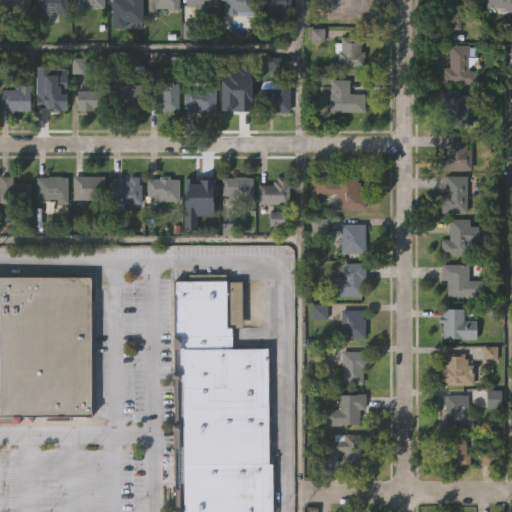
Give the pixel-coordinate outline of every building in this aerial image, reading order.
[(28,0),(28,11),(0,11),(0,0),(28,0)] [(68,0),(68,12),(37,11),(37,0),(68,0)] [(102,0),(102,8),(78,8),(78,3),(71,3),(71,0),(102,0)] [(143,0),(143,5),(122,5),(121,37),(109,37),(110,9),(115,9),(115,0),(143,0)] [(177,0),(177,11),(166,11),(166,8),(152,8),(152,4),(145,4),(145,0),(177,0)] [(214,0),(214,6),(206,6),(206,13),(193,13),(193,6),(185,6),(185,0),(214,0)] [(251,0),(252,16),(225,16),(225,0),(251,0)] [(289,0),(289,11),(274,10),(274,18),(261,18),(261,11),(257,11),(257,0),(289,0)] [(362,0),(362,13),(336,13),(336,4),(332,4),(332,0),(362,0)] [(476,0),(476,3),(468,3),(468,10),(463,10),(463,13),(459,13),(459,29),(452,29),(452,32),(442,32),(442,0),(476,0)] [(511,0),(511,14),(490,14),(490,7),(485,7),(485,0),(511,0)] [(267,32),(267,24),(256,25),(257,59),(273,59),(273,52),(289,52),(288,32),(267,32)] [(33,53),(65,53),(65,25),(50,25),(50,34),(34,33),(33,53)] [(248,30),(229,30),(229,25),(219,25),(218,42),(224,42),(223,56),(247,56),(248,30)] [(102,50),(102,26),(70,27),(71,50),(102,50)] [(177,26),(144,26),(145,54),(154,54),(154,51),(177,51),(177,26)] [(458,26),(440,26),(441,71),(459,71),(458,26)] [(123,64),(140,63),(139,27),(108,28),(109,70),(123,69),(123,64)] [(484,49),(504,48),(504,54),(511,53),(511,27),(484,28),(484,49)] [(0,28),(0,50),(27,52),(28,30),(0,28)] [(183,48),(192,48),(192,53),(205,54),(205,48),(214,48),(214,28),(184,28),(183,48)] [(359,37),(359,67),(337,66),(337,53),(334,53),(334,43),(339,43),(339,36),(359,37)] [(468,45),(468,47),(473,47),(474,57),(477,57),(477,59),(468,67),(468,71),(474,71),(475,83),(440,84),(440,71),(442,71),(442,68),(448,68),(448,46),(468,45)] [(308,83),(322,83),(322,70),(308,70),(308,83)] [(57,78),(57,82),(69,82),(70,111),(57,111),(57,103),(44,103),(44,100),(37,101),(37,83),(44,83),(44,78),(57,78)] [(348,88),(348,93),(363,94),(363,112),(328,111),(330,80),(348,80),(348,88)] [(278,84),(278,88),(289,88),(289,112),(263,112),(263,103),(258,103),(257,89),(260,89),(260,85),(266,81),(272,81),(278,84)] [(177,83),(177,111),(160,111),(159,99),(146,99),(146,83),(177,83)] [(138,104),(138,111),(126,111),(126,108),(109,108),(110,85),(140,85),(140,104),(138,104)] [(187,112),(182,112),(183,89),(203,90),(203,85),(214,85),(214,112),(187,112)] [(251,85),(250,110),(244,110),(244,105),(229,105),(229,101),(221,101),(221,85),(251,85)] [(29,86),(28,112),(5,112),(5,107),(0,107),(0,90),(17,90),(17,86),(29,86)] [(458,90),(458,94),(470,94),(470,125),(445,125),(445,105),(440,105),(440,90),(458,90)] [(78,110),(75,110),(75,91),(103,91),(103,111),(78,110)] [(69,115),(83,115),(83,100),(70,99),(69,115)] [(34,150),(65,151),(66,109),(35,108),(34,150)] [(218,151),(248,152),(250,113),(219,112),(218,151)] [(327,153),(362,154),(362,135),(347,135),(347,121),(328,121),(327,153)] [(152,140),(159,140),(158,152),(176,153),(177,124),(153,123),(152,140)] [(139,148),(139,126),(114,125),(113,147),(139,148)] [(28,153),(27,127),(17,127),(18,131),(0,131),(0,147),(6,148),(6,153),(28,153)] [(182,153),(211,152),(210,127),(181,128),(182,153)] [(288,153),(288,130),(257,129),(257,140),(266,140),(266,153),(288,153)] [(100,131),(75,132),(75,152),(100,151),(100,131)] [(457,133),(456,141),(466,141),(466,149),(470,150),(470,170),(440,170),(440,155),(444,155),(444,149),(440,149),(440,133),(457,133)] [(0,176),(11,176),(11,183),(29,183),(29,197),(0,197),(0,176)] [(60,176),(66,177),(66,204),(55,204),(55,199),(34,199),(34,177),(60,176)] [(102,200),(71,200),(71,176),(103,176),(102,200)] [(212,177),(212,184),(215,184),(214,204),(209,204),(209,210),(190,210),(190,204),(183,204),(182,186),(189,186),(189,183),(197,183),(197,180),(200,180),(200,176),(212,177)] [(356,176),(356,182),(359,182),(359,197),(364,197),(364,209),(337,209),(337,193),(314,193),(314,176),(330,176),(330,184),(334,184),(334,176),(356,176)] [(466,213),(440,213),(441,194),(444,194),(444,176),(466,176),(466,213)] [(137,177),(137,185),(140,185),(140,204),(122,204),(122,210),(110,210),(109,184),(122,184),(122,181),(127,181),(127,177),(137,177)] [(168,177),(168,180),(177,180),(177,202),(153,201),(153,196),(145,196),(146,179),(158,179),(158,177),(168,177)] [(245,177),(251,178),(251,201),(226,201),(226,196),(219,196),(219,178),(245,177)] [(285,177),(285,185),(288,185),(288,205),(256,204),(257,185),(271,185),(271,181),(275,181),(275,177),(285,177)] [(12,217),(0,216),(0,243),(29,244),(29,224),(12,224),(12,217)] [(139,216),(127,216),(126,225),(107,224),(107,245),(138,246),(139,216)] [(70,217),(70,242),(102,241),(101,217),(70,217)] [(66,246),(65,218),(34,219),(34,241),(55,240),(55,246),(66,246)] [(212,218),(199,218),(199,227),(182,227),(182,244),(189,244),(190,251),(212,251),(212,218)] [(219,218),(218,238),(250,238),(250,218),(219,218)] [(150,242),(177,242),(176,219),(149,219),(150,242)] [(255,246),(286,246),(287,220),(272,219),(272,226),(256,225),(255,246)] [(469,219),(469,226),(477,226),(477,243),(469,243),(469,256),(440,256),(440,240),(448,240),(448,219),(469,219)] [(364,224),(363,253),(359,253),(359,259),(351,258),(351,253),(339,253),(340,224),(364,224)] [(266,253),(267,268),(282,267),(281,252),(266,253)] [(309,260),(308,274),(325,275),(325,260),(309,260)] [(360,296),(327,296),(327,277),(342,277),(342,263),(364,264),(364,280),(361,280),(360,296)] [(468,264),(468,280),(480,280),(480,297),(446,297),(446,281),(439,281),(440,264),(468,264)] [(224,281),(224,326),(229,326),(229,347),(265,346),(267,463),(270,463),(270,511),(168,511),(168,508),(172,508),(172,488),(171,488),(171,428),(166,428),(166,422),(171,422),(170,377),(167,377),(167,370),(170,370),(169,332),(171,332),(170,281),(185,281),(185,274),(224,274),(224,281)] [(0,280),(88,280),(88,414),(30,414),(30,421),(0,419),(0,280)] [(463,309),(463,320),(476,320),(476,338),(441,338),(441,309),(463,309)] [(361,310),(361,319),(364,319),(364,339),(339,338),(339,310),(361,310)] [(343,350),(364,351),(362,383),(340,383),(340,357),(327,358),(327,361),(313,361),(313,359),(307,359),(307,350),(312,350),(312,347),(343,346),(343,350)] [(463,352),(463,355),(467,355),(467,364),(479,365),(479,381),(472,381),(472,384),(440,384),(440,365),(444,365),(444,352),(463,352)] [(495,388),(480,388),(480,402),(494,402),(495,388)] [(358,408),(358,425),(322,424),(323,408),(339,408),(339,394),(364,393),(364,408),(358,408)] [(469,426),(443,426),(443,414),(447,414),(446,394),(469,394),(469,426)] [(499,431),(484,431),(483,449),(499,449),(499,431)] [(362,447),(362,466),(342,466),(342,450),(337,450),(337,464),(322,464),(322,455),(319,455),(319,440),(333,440),(333,433),(362,433),(362,447)] [(465,436),(464,453),(468,453),(468,465),(440,465),(440,449),(445,449),(445,435),(465,436)] [(445,477),(445,507),(467,507),(467,495),(463,495),(463,478),(445,477)] [(339,482),(320,483),(320,507),(361,507),(360,489),(339,489),(339,482)] [(481,506),(490,506),(491,497),(482,497),(481,506)]
